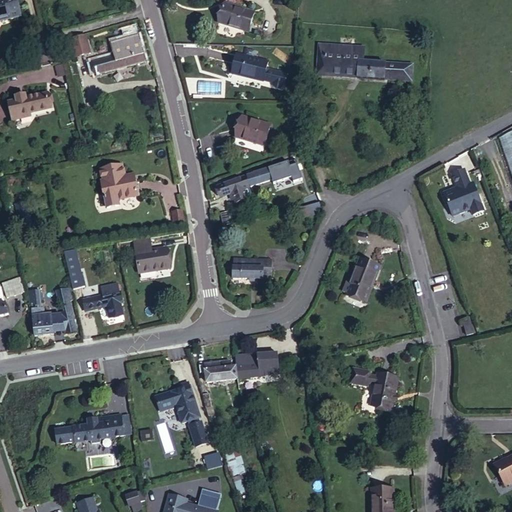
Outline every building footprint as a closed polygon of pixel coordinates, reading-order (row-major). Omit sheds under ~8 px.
[(0,0),(0,22),(22,17),(17,0),(0,0)] [(249,33),(254,13),(225,4),(219,23),(249,33)] [(86,36),(70,40),(75,58),(90,53),(86,36)] [(95,75),(146,62),(138,36),(111,43),(115,56),(92,62),(95,75)] [(326,76),(327,46),(319,45),(317,75),(326,76)] [(326,76),(357,78),(385,80),(403,81),(404,65),(364,62),(365,48),(327,46),(326,76)] [(232,74),(264,82),(268,62),(237,54),(232,74)] [(412,82),(413,65),(404,65),(403,81),(412,82)] [(30,113),(51,108),(48,93),(27,98),(26,96),(16,99),(16,100),(8,102),(12,118),(30,114),(30,113)] [(264,147),(270,126),(242,117),(235,138),(264,147)] [(511,131),(499,138),(511,176),(511,131)] [(101,181),(106,208),(118,206),(117,200),(137,196),(134,179),(125,181),(122,166),(101,170),(103,181),(101,181)] [(247,199),(244,189),(280,178),(277,170),(280,170),(279,167),(269,170),(269,169),(253,174),(254,175),(219,186),(223,196),(230,194),(232,200),(235,199),(236,203),(247,199)] [(457,188),(457,189),(452,191),(451,190),(443,193),(453,217),(471,210),(473,215),(484,211),(473,183),(470,184),(464,170),(452,175),(457,188)] [(24,203),(15,206),(21,225),(31,221),(24,203)] [(319,204),(301,209),(303,218),(321,212),(319,204)] [(184,221),(182,211),(172,213),(174,223),(184,221)] [(227,212),(220,214),(223,226),(230,224),(227,212)] [(149,239),(134,241),(139,274),(169,269),(166,249),(151,251),(149,239)] [(365,302),(379,267),(361,259),(351,284),(347,282),(343,292),(347,294),(365,302)] [(233,279),(263,280),(271,280),(271,262),(233,260),(233,279)] [(82,288),(77,266),(70,267),(74,289),(82,288)] [(7,299),(24,293),(20,279),(2,284),(7,299)] [(102,296),(83,300),(85,312),(121,304),(117,285),(101,289),(102,296)] [(58,303),(61,303),(70,301),(73,300),(70,288),(56,291),(58,303)] [(52,315),(45,315),(44,308),(42,308),(41,302),(43,300),(42,294),(40,292),(40,291),(29,292),(30,304),(33,304),(36,306),(36,309),(32,309),(34,336),(54,334),(53,332),(52,316),(52,315)] [(70,301),(61,303),(63,312),(60,313),(61,315),(65,331),(65,334),(77,332),(70,301)] [(0,316),(9,315),(6,304),(0,305),(0,316)] [(61,315),(52,316),(53,332),(65,331),(61,315)] [(463,324),(466,336),(473,334),(470,322),(463,324)] [(291,367),(299,366),(298,352),(290,353),(291,367)] [(236,367),(238,380),(279,375),(277,354),(235,356),(236,367)] [(207,383),(238,380),(236,367),(230,367),(230,361),(204,364),(207,383)] [(391,411),(397,379),(377,375),(377,378),(369,376),(369,374),(354,371),(352,384),(366,387),(367,384),(375,386),(371,407),(391,411)] [(181,389),(156,397),(160,411),(175,406),(181,424),(188,422),(196,447),(208,443),(202,422),(200,422),(199,418),(200,418),(190,386),(181,389)] [(203,396),(205,408),(211,407),(209,395),(203,396)] [(128,414),(122,415),(125,436),(131,435),(128,414)] [(88,426),(55,430),(57,445),(75,443),(90,441),(91,444),(101,443),(100,440),(112,438),(125,436),(122,415),(96,419),(97,420),(87,421),(88,426)] [(511,457),(506,461),(506,460),(495,466),(505,486),(511,481),(511,457)] [(392,511),(392,489),(372,489),(372,511),(392,511)] [(206,491),(202,490),(196,507),(216,511),(219,501),(204,497),(206,491)] [(221,495),(206,491),(204,497),(219,501),(221,495)] [(140,511),(142,511),(140,503),(145,502),(141,492),(124,498),(127,508),(131,506),(133,511),(140,511)] [(169,496),(164,511),(216,511),(196,507),(185,504),(178,502),(179,498),(169,496)] [(98,511),(97,511),(93,499),(77,504),(79,511),(98,511)]
